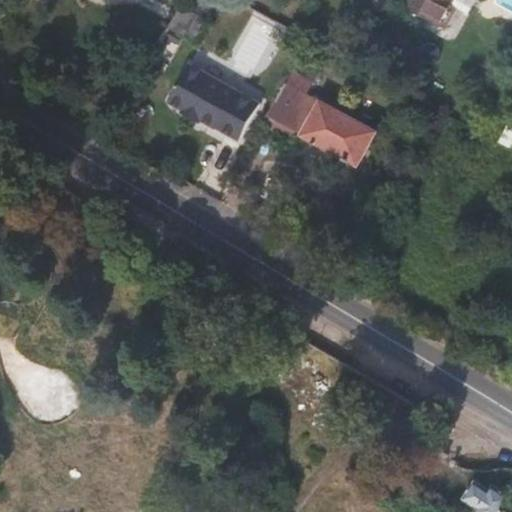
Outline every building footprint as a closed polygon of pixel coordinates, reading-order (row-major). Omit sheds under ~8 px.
[(407,0),(405,4),(446,27),(458,6),(453,4),(454,0),(407,0)] [(181,7),(171,26),(190,36),(198,41),(209,21),(181,7)] [(191,65),(171,102),(187,111),(185,113),(195,118),(203,122),(204,120),(220,128),(226,117),(249,130),(263,104),(191,65)] [(379,133),(288,84),(271,117),(316,141),(361,166),(379,133)] [(478,480),(467,498),(481,507),(479,511),(480,511),(506,511),(511,503),(511,492),(497,483),(493,489),(478,480)]
